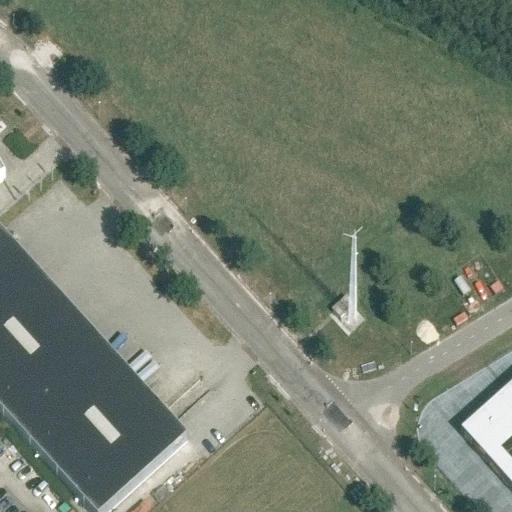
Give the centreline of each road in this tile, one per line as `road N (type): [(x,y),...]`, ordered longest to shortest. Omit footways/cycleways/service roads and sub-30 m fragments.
road 1 (tertiary): [(336,419),(0,48)]
road 2 (unclassified): [(511,312),(336,419)]
road 3 (tertiary): [(418,511),(336,419)]
